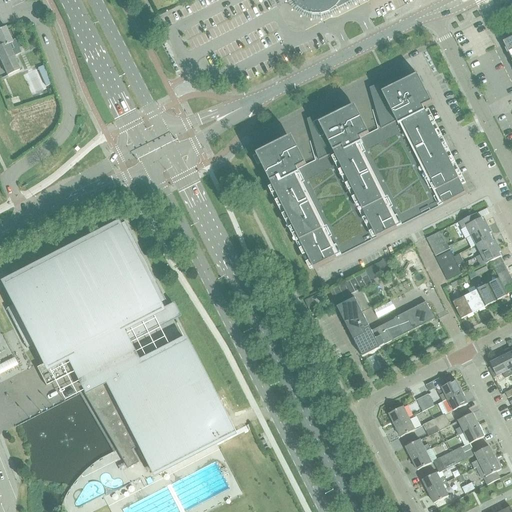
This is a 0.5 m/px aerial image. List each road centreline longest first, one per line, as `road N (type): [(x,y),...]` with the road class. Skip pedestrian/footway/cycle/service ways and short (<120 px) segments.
road 1 (secondary): [(352,511),(166,141)]
road 2 (secondary): [(144,152),(325,511)]
road 3 (tertiary): [(166,141),(432,12)]
road 4 (residential): [(411,511),(366,413),(374,399),(462,356)]
road 5 (residential): [(321,272),(490,187)]
road 6 (secondary): [(65,0),(144,152)]
road 7 (residential): [(0,229),(144,152)]
road 8 (secondary): [(166,141),(94,0)]
road 9 (residential): [(487,121),(432,12)]
